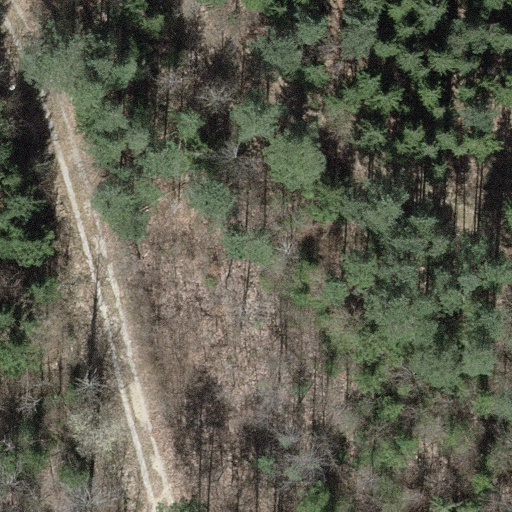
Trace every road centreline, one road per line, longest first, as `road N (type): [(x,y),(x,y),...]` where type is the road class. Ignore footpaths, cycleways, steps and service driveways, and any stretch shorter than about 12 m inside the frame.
road 1 (track): [(165,511),(51,93),(12,0)]
road 2 (track): [(511,235),(370,163),(178,0)]
